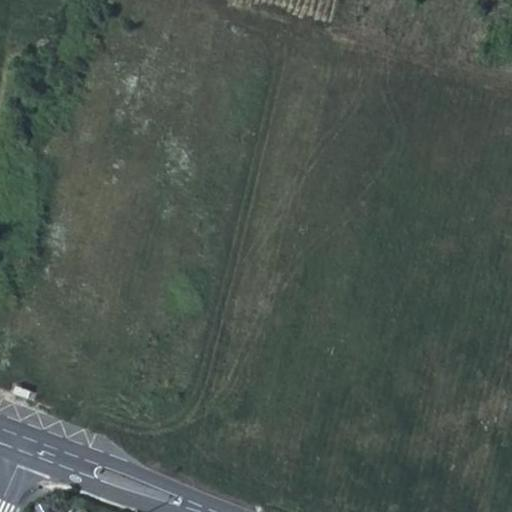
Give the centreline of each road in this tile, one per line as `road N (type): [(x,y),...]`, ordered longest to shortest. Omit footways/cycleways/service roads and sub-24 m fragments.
road 1 (secondary): [(22,454),(185,511)]
road 2 (secondary): [(236,511),(94,454)]
